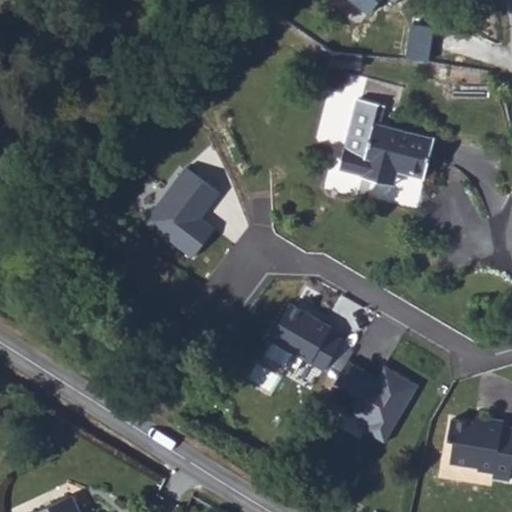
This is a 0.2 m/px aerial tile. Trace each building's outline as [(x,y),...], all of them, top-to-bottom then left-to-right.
[(378,0),(352,0),(369,13),(378,0)] [(344,101),(326,167),(356,175),(354,181),(380,190),(385,173),(415,180),(422,144),(362,127),(367,108),(344,101)] [(183,166),(143,218),(190,257),(216,230),(201,217),(219,191),(183,166)] [(290,304),(269,336),(326,369),(344,335),(290,304)] [(389,441),(418,385),(386,364),(351,422),(389,441)] [(467,416),(465,422),(476,424),(477,418),(467,416)] [(499,480),(509,431),(493,428),(494,422),(477,418),(476,424),(465,422),(443,417),(439,437),(444,438),(441,458),(464,463),(468,468),(483,472),(482,477),(499,480)] [(78,511),(74,503),(56,511),(78,511)]
